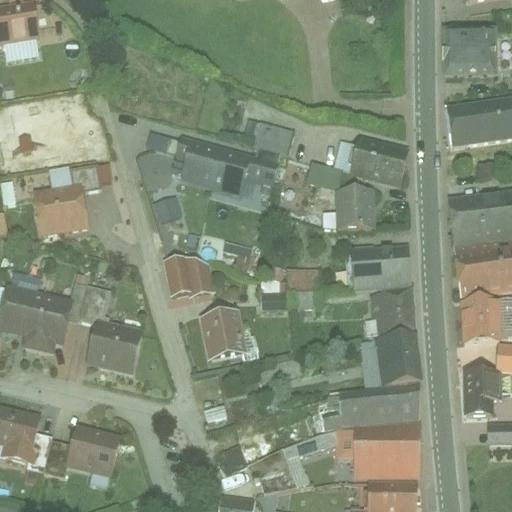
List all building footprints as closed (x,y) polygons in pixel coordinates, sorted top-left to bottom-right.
[(0,36),(35,35),(33,1),(0,3),(0,36)] [(496,37),(442,37),(443,87),(497,86),(496,37)] [(511,102),(448,114),(447,114),(455,158),(511,147),(511,90),(509,91),(511,102)] [(270,185),(287,130),(255,121),(246,153),(153,126),(148,146),(183,156),(177,177),(238,195),(243,177),(270,185)] [(322,230),(371,229),(370,183),(390,182),(397,142),(352,131),(342,163),(305,159),(306,187),(331,187),(332,210),(321,211),(322,230)] [(453,197),(455,238),(511,234),(511,154),(481,156),(483,196),(453,197)] [(34,186),(41,234),(82,227),(77,191),(101,188),(97,161),(65,166),(67,181),(34,186)] [(183,200),(162,205),(166,225),(188,220),(183,200)] [(11,215),(0,216),(0,241),(14,240),(11,215)] [(511,246),(460,247),(462,340),(501,340),(500,311),(511,311),(511,246)] [(206,253),(165,252),(164,285),(205,287),(206,253)] [(410,292),(408,254),(373,256),(372,252),(351,254),(353,275),(347,277),(348,290),(354,292),(354,297),(410,292)] [(316,265),(257,265),(257,302),(316,302),(316,265)] [(0,324),(20,329),(17,344),(46,351),(52,324),(62,326),(66,312),(91,317),(82,358),(124,367),(135,315),(102,308),(107,287),(65,277),(62,290),(0,276),(0,324)] [(380,340),(414,335),(411,295),(371,301),(374,324),(378,323),(380,340)] [(231,306),(195,314),(206,360),(242,352),(231,306)] [(422,387),(415,338),(373,344),(374,346),(361,348),(362,355),(375,353),(381,393),(422,387)] [(462,369),(462,415),(495,415),(495,385),(511,384),(511,359),(498,360),(498,369),(462,369)] [(346,431),(419,426),(420,390),(342,399),(343,416),(314,423),(318,437),(346,431)] [(232,407),(211,413),(214,425),(235,419),(232,407)] [(0,415),(0,449),(18,453),(25,422),(0,415)] [(511,446),(511,426),(497,427),(498,447),(511,446)] [(355,483),(418,483),(420,429),(354,433),(355,483)] [(66,430),(54,461),(103,480),(115,450),(66,430)] [(232,481),(255,469),(245,450),(221,463),(232,481)] [(367,511),(415,511),(416,488),(368,487),(367,511)] [(234,497),(230,511),(264,511),(266,505),(234,497)]
